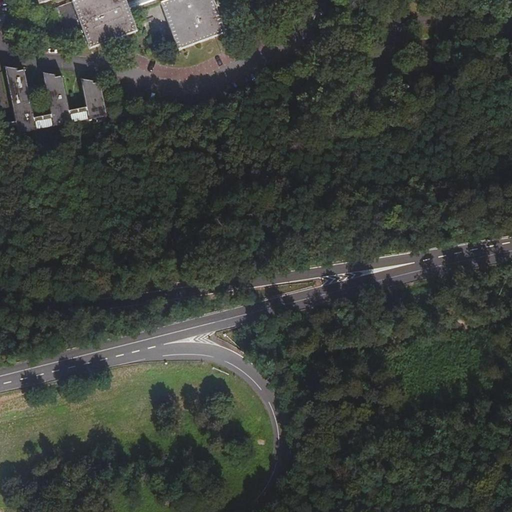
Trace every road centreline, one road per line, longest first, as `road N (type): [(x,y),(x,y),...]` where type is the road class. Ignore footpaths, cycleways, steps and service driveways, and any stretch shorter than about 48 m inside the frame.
road 1 (trunk): [(444,261),(403,260),(79,307),(0,296)]
road 2 (secondary): [(444,261),(61,365)]
road 3 (trunk): [(61,365),(189,348),(240,363),(271,391),(286,450),(273,488),(252,511)]
road 4 (track): [(303,180),(435,179),(511,162)]
